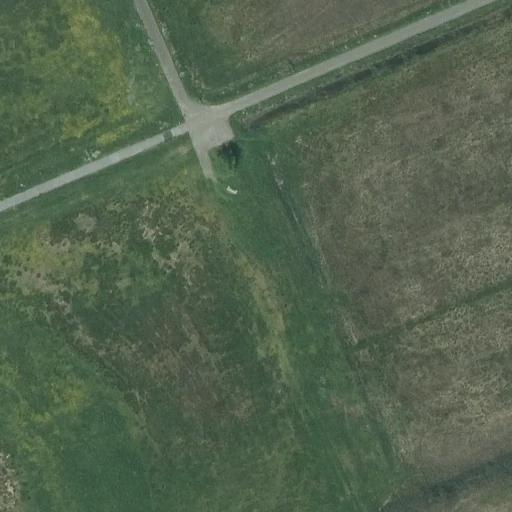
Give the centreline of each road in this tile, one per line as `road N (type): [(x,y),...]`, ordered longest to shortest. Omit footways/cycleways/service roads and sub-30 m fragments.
road 1 (track): [(189,125),(348,511)]
road 2 (track): [(189,125),(483,0)]
road 3 (track): [(137,0),(189,125)]
